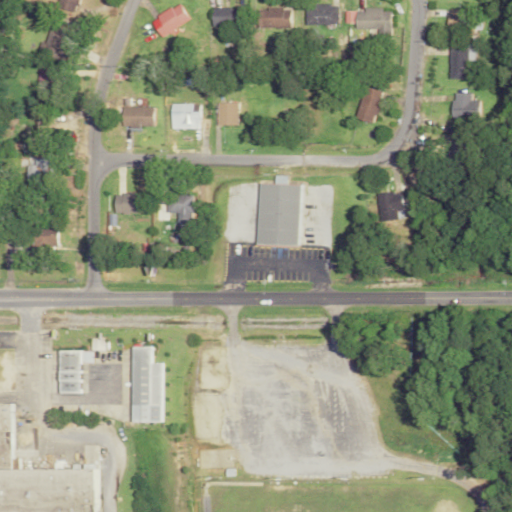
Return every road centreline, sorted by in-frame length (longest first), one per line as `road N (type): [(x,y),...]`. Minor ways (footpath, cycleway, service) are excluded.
road 1 (tertiary): [(511,296),(0,297)]
road 2 (residential): [(414,0),(409,124),(392,151),(356,163),(91,164)]
road 3 (residential): [(91,298),(91,164),(114,39),(132,0)]
